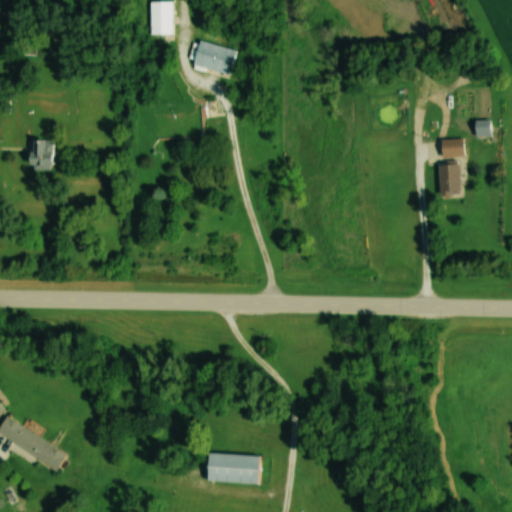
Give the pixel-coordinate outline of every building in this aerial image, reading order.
[(150,35),(172,35),(172,1),(150,1),(150,35)] [(230,73),(235,49),(197,41),(192,65),(230,73)] [(463,155),(463,138),(441,138),(441,155),(463,155)] [(52,139),(29,139),(29,169),(52,169),(52,139)] [(439,194),(460,194),(460,163),(439,163),(439,194)] [(66,455),(7,415),(0,425),(0,433),(55,470),(66,455)] [(206,480),(257,483),(259,455),(207,452),(206,480)]
